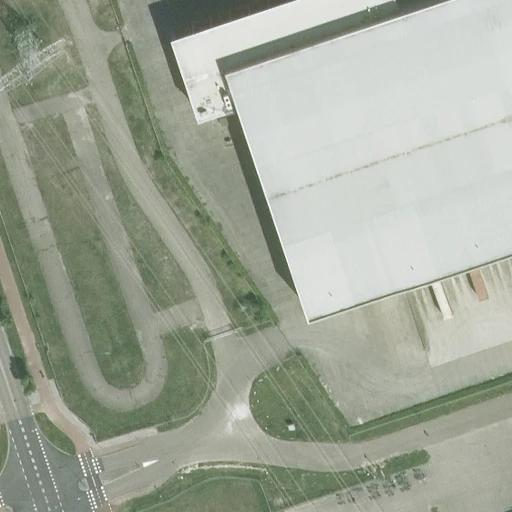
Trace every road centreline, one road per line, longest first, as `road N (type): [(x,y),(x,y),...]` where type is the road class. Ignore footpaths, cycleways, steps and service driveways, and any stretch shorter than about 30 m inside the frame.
road 1 (unclassified): [(511,402),(338,455),(230,435),(175,454)]
road 2 (unclassified): [(175,454),(39,481)]
road 3 (unclassified): [(53,511),(175,454)]
road 4 (secondary): [(0,363),(39,481)]
